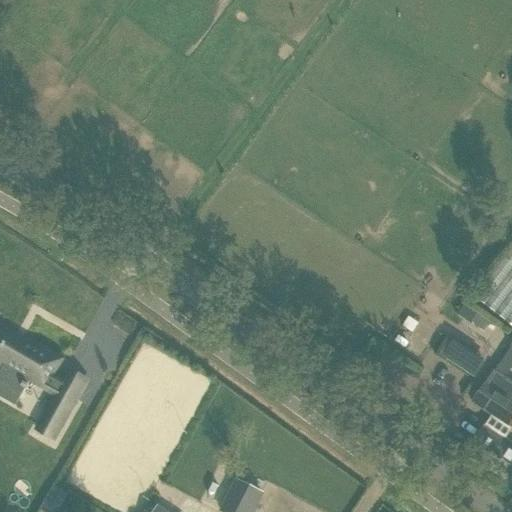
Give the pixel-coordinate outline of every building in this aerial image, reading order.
[(511,328),(511,238),(470,299),(511,328)] [(0,327),(0,364),(3,366),(0,372),(0,382),(22,395),(29,381),(57,397),(37,432),(51,440),(75,399),(74,399),(61,391),(65,384),(64,384),(50,376),(58,361),(0,327)] [(435,354),(471,377),(483,359),(446,336),(435,354)] [(473,402),(509,427),(511,422),(511,381),(495,370),(473,402)] [(511,442),(484,424),(479,432),(465,453),(511,484),(511,442)] [(222,511),(221,511),(248,511),(258,494),(236,483),(222,511)] [(49,496),(42,508),(49,511),(58,511),(69,494),(55,486),(49,496)]
